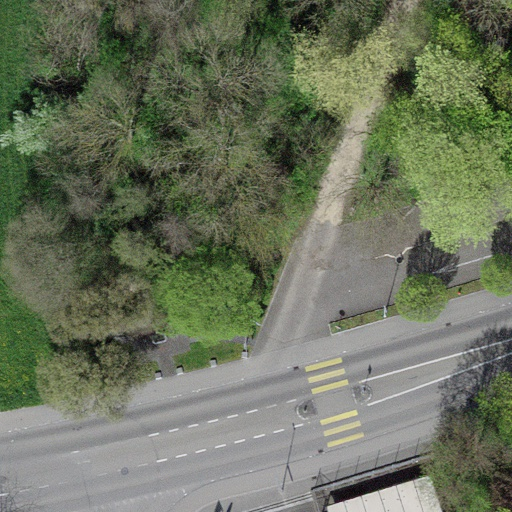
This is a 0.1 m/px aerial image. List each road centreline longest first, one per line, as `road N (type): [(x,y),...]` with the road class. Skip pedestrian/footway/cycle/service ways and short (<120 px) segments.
road 1 (secondary): [(79,464),(337,399),(511,344)]
road 2 (track): [(299,306),(408,0)]
